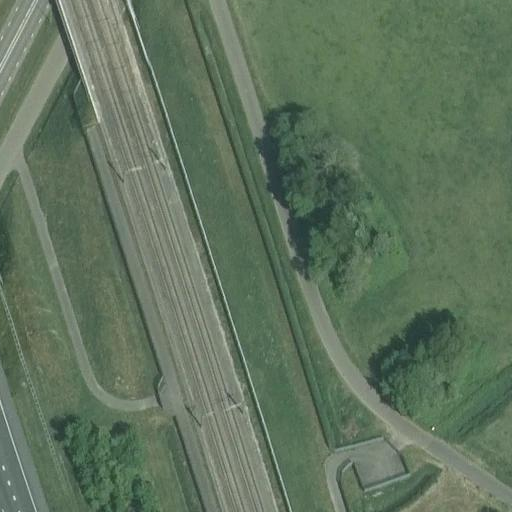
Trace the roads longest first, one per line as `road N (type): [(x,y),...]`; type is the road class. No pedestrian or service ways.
road 1 (unclassified): [(511,500),(384,410),(345,367),(314,304),(216,0)]
road 2 (track): [(336,465),(321,449),(194,50)]
road 3 (unclassified): [(0,161),(85,0)]
